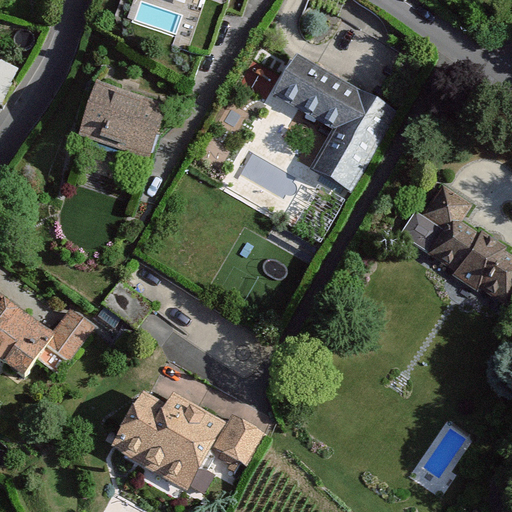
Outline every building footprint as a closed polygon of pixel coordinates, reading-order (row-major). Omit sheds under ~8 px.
[(0,57),(3,51),(0,49),(0,101),(19,70),(0,59),(0,57)] [(395,125),(302,71),(281,106),(341,141),(318,179),(352,199),(395,125)] [(165,120),(103,98),(87,143),(148,166),(165,120)] [(473,215),(445,198),(428,226),(448,238),(432,263),(507,310),(511,302),(511,263),(506,260),(509,255),(486,241),(484,246),(462,232),(473,215)] [(119,283),(105,303),(139,325),(153,306),(119,283)] [(94,339),(73,324),(54,350),(0,310),(0,371),(26,390),(51,356),(71,371),(94,339)] [(170,418),(147,407),(120,464),(194,500),(214,460),(249,476),(265,443),(235,428),(233,434),(176,406),(170,418)]
